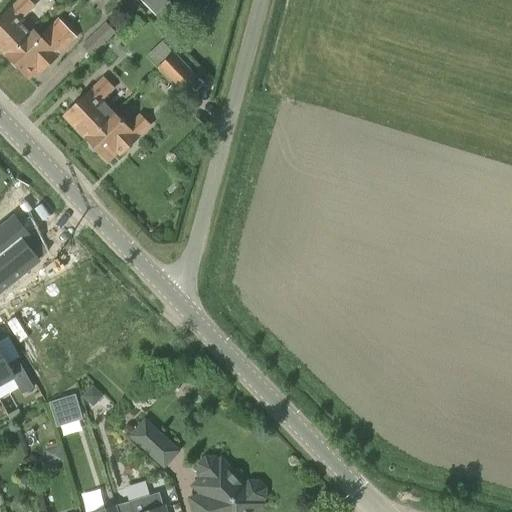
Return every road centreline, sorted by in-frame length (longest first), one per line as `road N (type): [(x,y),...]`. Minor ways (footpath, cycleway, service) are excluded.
road 1 (unclassified): [(180,302),(260,0)]
road 2 (tertiary): [(381,511),(180,302)]
road 3 (tertiary): [(180,302),(0,118)]
